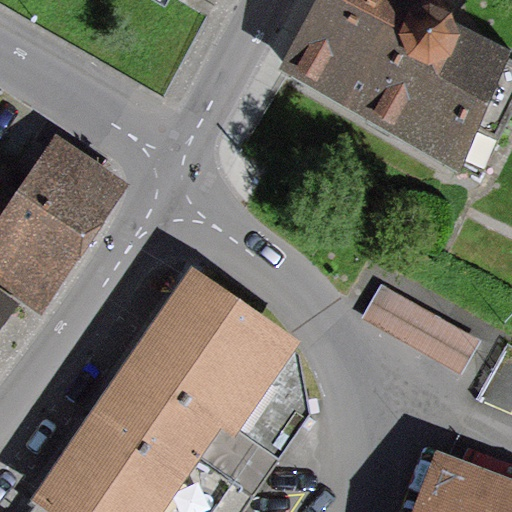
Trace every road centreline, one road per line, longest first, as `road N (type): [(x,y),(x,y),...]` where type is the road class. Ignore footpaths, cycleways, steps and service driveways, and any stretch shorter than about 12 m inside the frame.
road 1 (residential): [(0,432),(136,238),(177,165)]
road 2 (residential): [(177,165),(0,57)]
road 3 (residential): [(177,165),(268,0)]
